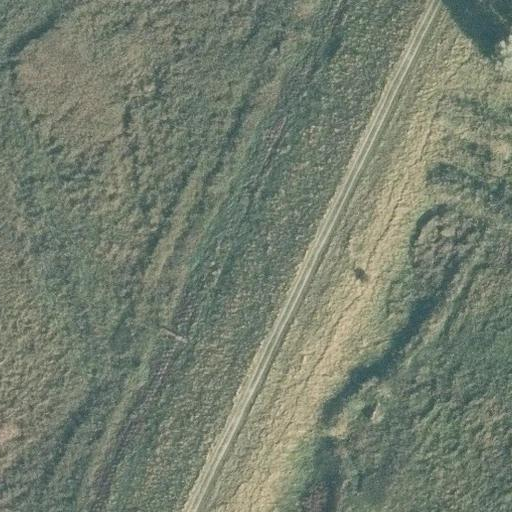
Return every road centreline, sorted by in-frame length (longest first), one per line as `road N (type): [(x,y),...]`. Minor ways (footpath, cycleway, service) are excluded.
road 1 (track): [(201,511),(446,0)]
road 2 (track): [(511,163),(397,103)]
